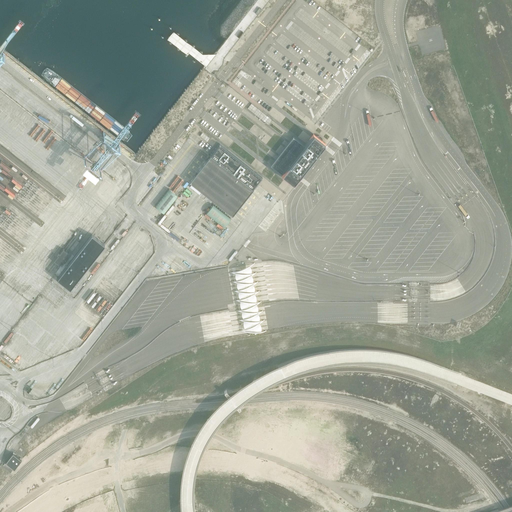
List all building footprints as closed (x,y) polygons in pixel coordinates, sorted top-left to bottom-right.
[(266,118),(268,116),(251,103),(248,108),(258,115),(259,113),(266,118)] [(207,140),(209,137),(203,132),(200,135),(207,140)] [(325,143),(322,140),(322,139),(322,138),(322,137),(321,137),(321,136),(320,136),(319,135),(318,135),(317,135),(317,136),(313,134),(307,141),(305,144),(304,145),(293,136),(279,153),(270,165),(279,171),(293,183),(325,143)] [(232,215),(253,189),(262,177),(219,143),(210,155),(189,182),(232,215)] [(264,191),(253,206),(265,215),(276,201),(264,191)] [(224,227),(231,217),(213,204),(206,213),(224,227)] [(92,234),(57,278),(70,288),(105,244),(92,234)] [(65,263),(71,255),(63,249),(60,253),(58,253),(57,255),(58,255),(54,261),(58,264),(61,260),(65,263)] [(237,299),(257,301),(257,300),(257,298),(257,297),(257,295),(256,294),(255,292),(237,299)] [(245,326),(246,328),(262,320),(244,320),(244,321),(244,323),(244,325),(245,326)] [(261,323),(260,322),(242,330),(262,330),(262,328),(262,327),(262,325),(261,323)] [(14,469),(21,460),(12,453),(5,462),(14,469)]
